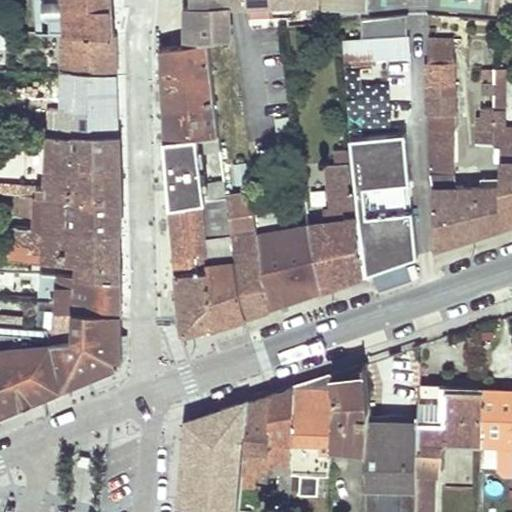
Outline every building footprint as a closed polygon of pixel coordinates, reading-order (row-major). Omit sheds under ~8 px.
[(185,6),(186,45),(209,42),(230,39),(229,12),(229,7),(247,7),(320,6),(319,0),(193,0),(193,6),(185,6)] [(321,0),(321,8),(369,9),(369,0),(321,0)] [(113,21),(112,3),(66,3),(49,4),(41,4),(42,18),(49,18),(49,33),(55,34),(114,34),(113,21)] [(363,38),(408,35),(407,14),(361,19),(363,38)] [(62,39),(60,72),(116,74),(115,59),(114,34),(55,34),(55,39),(62,39)] [(379,64),(379,61),(378,59),(410,57),(408,35),(363,38),(344,40),(346,61),(362,60),(362,65),(379,64)] [(453,38),(441,38),(429,38),(430,114),(454,113),(453,38)] [(186,45),(159,48),(160,71),(160,79),(162,104),(215,100),(209,42),(186,45)] [(481,95),(487,95),(493,95),(494,69),(481,69),(481,95)] [(500,130),(501,143),(501,185),(501,230),(509,227),(511,225),(511,127),(506,128),(505,69),(494,69),(493,95),(493,108),(493,131),(500,130)] [(31,134),(48,134),(118,134),(117,112),(116,74),(60,72),(59,108),(48,108),(48,125),(31,125),(31,134)] [(164,125),(165,138),(219,134),(215,100),(162,104),(164,125)] [(493,131),(493,108),(480,107),(480,117),(475,117),(475,143),(501,143),(500,130),(493,131)] [(430,114),(430,132),(454,132),(454,113),(430,114)] [(397,263),(417,257),(413,211),(407,211),(404,183),(410,182),(405,132),(351,138),(352,147),(365,274),(397,263)] [(454,171),(454,151),(454,132),(430,132),(431,171),(445,174),(454,171)] [(22,193),(44,195),(119,201),(119,181),(118,155),(118,134),(48,134),(45,186),(22,186),(22,193)] [(219,134),(165,138),(168,176),(171,206),(200,200),(226,196),(224,179),(221,150),(219,134)] [(341,282),(365,274),(352,147),(334,150),(335,162),(326,164),(331,209),(322,210),(323,221),(309,223),(321,289),(322,289),(341,282)] [(431,171),(434,188),(455,187),(454,171),(445,174),(431,171)] [(475,238),(501,230),(501,185),(478,186),(455,187),(434,188),(436,250),(475,238)] [(257,311),(268,307),(253,196),(253,191),(226,196),(231,234),(232,242),(247,314),(257,311)] [(119,201),(44,195),(22,193),(21,210),(37,211),(43,211),(42,228),(120,232),(119,219),(119,201)] [(253,196),(268,307),(294,298),(321,289),(309,223),(286,227),(280,193),(274,194),(267,195),(253,196)] [(204,241),(231,234),(226,196),(200,200),(204,241)] [(204,241),(200,200),(171,206),(172,229),(174,248),(204,241)] [(80,262),(80,276),(120,278),(120,258),(120,232),(42,228),(14,227),(13,258),(80,262)] [(231,234),(204,241),(211,327),(227,321),(247,314),(232,242),(231,234)] [(211,327),(204,241),(174,248),(181,330),(188,335),(198,331),(211,327)] [(0,295),(10,296),(12,272),(0,271),(0,295)] [(80,276),(40,274),(38,298),(56,299),(56,311),(74,312),(121,313),(120,298),(120,278),(80,276)] [(121,344),(121,313),(74,312),(73,339),(51,342),(62,389),(121,364),(121,344)] [(0,414),(22,405),(62,389),(51,342),(49,329),(6,326),(0,324),(0,414)] [(331,449),(366,452),(370,416),(370,408),(366,361),(345,368),(333,372),(335,398),(331,449)] [(330,475),(331,449),(335,398),(333,372),(311,379),(295,385),(292,474),(301,474),(300,494),(318,494),(319,475),(330,475)] [(289,511),(291,491),(292,474),(295,385),(284,388),(271,393),(268,471),(280,472),(274,511),(280,511),(289,511)] [(444,442),(481,444),(484,389),(419,387),(418,419),(415,511),(433,511),(434,489),(436,478),(438,478),(444,442)] [(511,390),(484,389),(481,444),(500,445),(499,470),(504,476),(511,475),(511,390)] [(268,474),(268,471),(271,393),(257,397),(250,399),(243,489),(255,489),(256,473),(268,474)] [(240,511),(243,489),(250,399),(188,420),(182,506),(215,509),(214,511),(240,511)] [(364,511),(415,511),(418,419),(370,416),(366,452),(364,511)]
